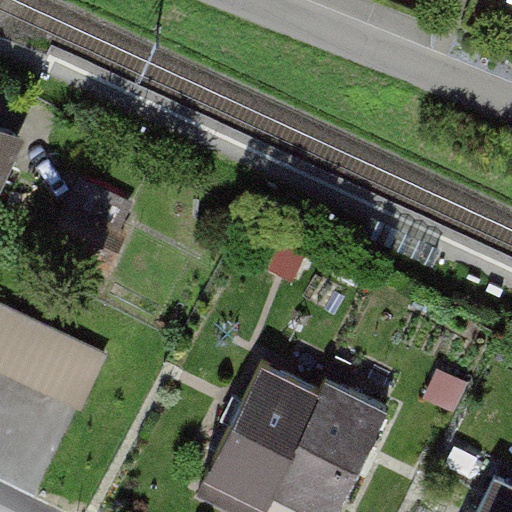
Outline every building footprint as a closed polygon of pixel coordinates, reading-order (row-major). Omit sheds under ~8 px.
[(0,182),(22,138),(0,127),(0,182)] [(106,277),(131,227),(62,195),(38,245),(106,277)] [(103,353),(0,301),(0,373),(74,410),(103,353)] [(255,370),(202,483),(253,507),(306,395),(255,370)] [(316,378),(262,490),(308,511),(314,511),(367,402),(316,378)] [(511,511),(511,495),(490,485),(476,511),(511,511)]
